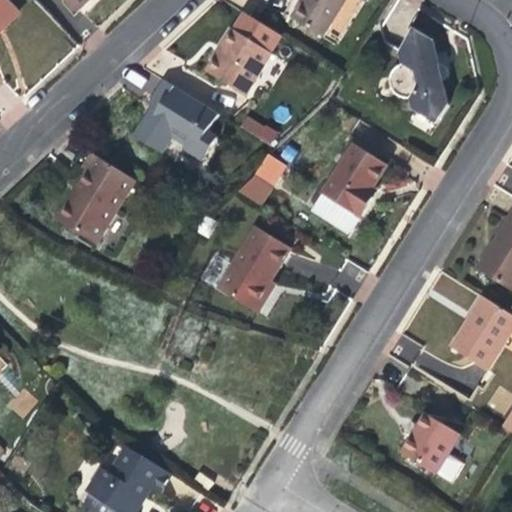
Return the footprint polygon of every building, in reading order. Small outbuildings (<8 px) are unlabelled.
[(0,0),(0,18),(11,8),(3,0),(0,0)] [(70,0),(79,9),(89,0),(70,0)] [(326,29),(343,0),(300,0),(292,14),(324,33),(326,29)] [(360,0),(343,0),(326,29),(338,37),(360,0)] [(0,29),(17,14),(11,8),(0,18),(0,29)] [(418,24),(404,46),(406,57),(400,61),(395,66),(393,72),(393,78),(395,84),(399,89),(404,91),(409,93),(414,93),(417,104),(439,118),(450,100),(445,76),(448,75),(451,72),(452,68),(451,64),(448,60),(444,59),(441,59),(439,51),(435,35),(418,24)] [(222,47),(207,70),(249,96),(275,54),(233,28),(222,47)] [(156,113),(151,120),(173,133),(186,142),(184,145),(203,157),(217,135),(207,129),(218,111),(164,77),(149,101),(159,108),(156,113)] [(173,133),(151,120),(147,117),(137,133),(163,149),(173,133)] [(248,118),(243,126),(259,137),(264,129),(248,118)] [(323,187),(360,210),(371,192),(368,189),(372,182),(386,159),(352,138),(323,187)] [(96,243),(136,179),(92,152),(83,167),(88,170),(77,187),(57,219),(96,243)] [(240,189),(262,202),(272,186),(254,176),(240,189)] [(360,210),(323,187),(312,205),(350,228),(360,210)] [(511,210),(498,233),(477,268),(511,288),(511,210)] [(257,310),(269,290),(265,287),(274,272),(290,246),(256,225),(218,286),(257,310)] [(511,328),(511,310),(482,292),(467,317),(451,343),(489,366),(511,328)] [(22,387),(8,404),(23,417),(37,400),(22,387)] [(511,408),(503,423),(511,428),(511,408)] [(403,451),(436,471),(460,432),(427,412),(416,429),(403,451)] [(159,471),(125,449),(108,475),(100,469),(84,493),(88,496),(113,511),(136,511),(142,504),(150,492),(156,496),(168,477),(159,471)] [(200,472),(196,480),(211,490),(216,482),(200,472)] [(82,511),(113,511),(88,496),(78,510),(82,511)]
